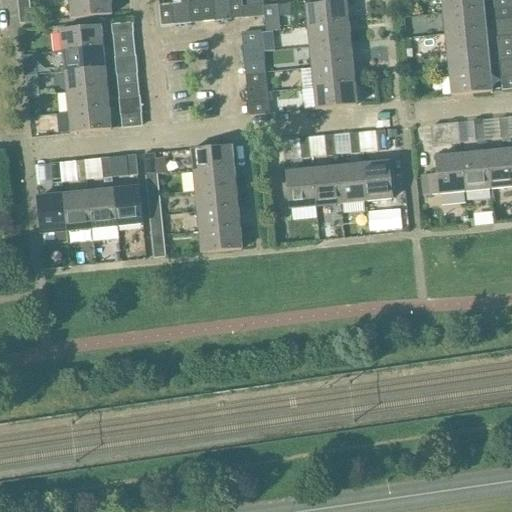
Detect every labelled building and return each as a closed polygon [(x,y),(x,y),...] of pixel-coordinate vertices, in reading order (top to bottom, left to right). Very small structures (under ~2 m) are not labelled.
[(109,0),(69,0),(72,20),(112,16),(109,0)] [(229,0),(222,0),(213,1),(214,11),(221,10),(231,9),(229,0)] [(440,0),(442,15),(482,11),(481,0),(440,0)] [(213,1),(200,2),(202,23),(232,20),(231,9),(221,10),(214,11),(213,1)] [(29,3),(18,4),(20,25),(31,23),(29,3)] [(308,29),(349,25),(347,3),(306,7),(308,29)] [(189,4),(172,5),(173,15),(190,13),(189,4)] [(173,15),(172,5),(159,6),(161,26),(174,25),(174,26),(190,24),(190,23),(191,23),(190,13),(173,15)] [(264,5),(242,7),(243,19),(264,16),(265,16),(264,7),(264,5)] [(278,5),(264,7),(265,16),(264,16),(265,26),(280,25),(278,5)] [(484,31),(482,11),(442,15),(444,35),(484,31)] [(505,21),(494,22),(496,39),(507,37),(506,29),(505,21)] [(132,23),(111,25),(112,35),(133,33),(132,23)] [(310,49),(351,45),(349,25),(308,29),(310,49)] [(62,54),(104,49),(101,28),(60,33),(62,54)] [(261,31),(241,33),(242,47),(252,46),(253,55),(254,63),(264,62),(261,31)] [(486,51),(484,31),(444,35),(446,56),(486,51)] [(312,69),(353,65),(351,45),(310,49),(312,69)] [(252,46),(242,47),(244,64),(254,63),(253,55),(252,46)] [(65,74),(106,70),(104,49),(62,54),(65,74)] [(488,72),(486,51),(446,56),(448,76),(488,72)] [(136,58),(125,60),(126,67),(127,76),(137,75),(136,58)] [(125,60),(115,61),(116,77),(127,76),(126,67),(125,60)] [(509,61),(498,62),(500,79),(511,78),(510,69),(509,61)] [(355,85),(353,65),(312,69),(314,89),(355,85)] [(67,94),(108,90),(106,70),(65,74),(67,94)] [(488,72),(448,76),(451,97),(491,93),(488,72)] [(267,85),(256,86),(257,95),(258,103),(268,102),(267,85)] [(357,106),(355,85),(314,89),(316,111),(357,106)] [(256,86),(246,87),(249,117),(270,115),(268,102),(258,103),(257,95),(256,86)] [(110,110),(108,90),(67,94),(69,115),(110,110)] [(139,99),(129,100),(130,108),(131,117),(141,116),(139,99)] [(129,100),(119,101),(120,118),(131,117),(130,108),(129,100)] [(113,131),(110,110),(69,115),(71,136),(113,131)] [(509,119),(499,120),(501,140),(511,139),(509,119)] [(484,122),(474,123),(476,143),(486,142),(484,122)] [(461,144),(459,124),(458,124),(448,125),(432,127),(434,147),(449,145),(449,146),(459,145),(459,144),(461,144)] [(385,131),(375,132),(377,152),(387,151),(385,131)] [(360,134),(349,135),(351,154),(362,153),(360,134)] [(335,136),(324,137),(326,157),(337,156),(335,136)] [(309,139),(299,140),(301,160),(311,159),(309,139)] [(195,172),(235,168),(233,147),(193,151),(195,172)] [(490,190),(511,187),(511,161),(511,151),(486,154),(490,190)] [(145,178),(157,176),(155,154),(143,155),(145,178)] [(462,156),(465,193),(490,190),(486,154),(462,156)] [(136,156),(112,158),(114,178),(138,175),(136,156)] [(423,197),(465,193),(462,156),(436,159),(438,175),(421,177),(423,197)] [(86,161),(88,181),(114,178),(112,158),(86,161)] [(61,164),(63,184),(88,181),(86,161),(61,164)] [(388,162),(363,164),(367,202),(392,199),(388,162)] [(63,184),(61,164),(34,166),(36,187),(63,184)] [(338,167),(342,204),(367,202),(363,164),(338,167)] [(313,170),(317,207),(342,204),(338,167),(313,170)] [(197,193),(238,188),(235,168),(195,172),(197,193)] [(317,207),(313,170),(288,172),(292,210),(317,207)] [(147,198),(159,196),(157,176),(145,178),(147,198)] [(115,191),(119,227),(145,225),(141,188),(115,191)] [(199,213),(240,208),(238,188),(197,193),(199,213)] [(121,240),(119,227),(115,191),(90,193),(94,230),(95,243),(121,240)] [(64,196),(68,233),(94,230),(90,193),(64,196)] [(66,233),(68,233),(64,196),(38,199),(42,236),(56,234),(57,245),(68,244),(66,233)] [(149,218),(161,217),(159,196),(147,198),(149,218)] [(201,233),(242,229),(240,208),(199,213),(201,233)] [(151,238),(163,237),(161,217),(149,218),(151,238)] [(244,250),(242,229),(201,233),(203,254),(244,250)] [(165,258),(163,237),(151,238),(154,259),(165,258)]
